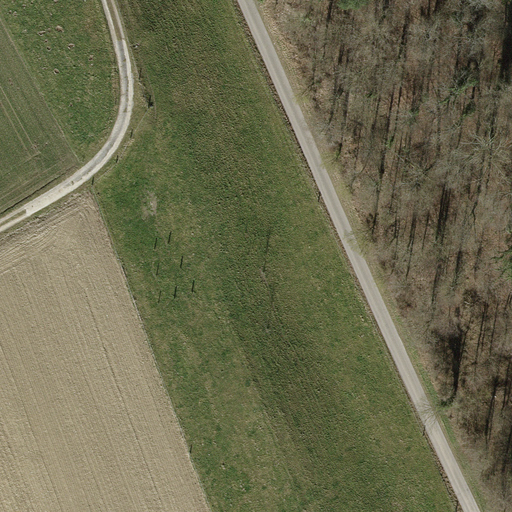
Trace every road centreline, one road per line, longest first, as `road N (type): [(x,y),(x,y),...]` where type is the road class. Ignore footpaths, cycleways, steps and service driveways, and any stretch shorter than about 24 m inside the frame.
road 1 (residential): [(244,0),(473,511)]
road 2 (track): [(0,222),(88,172),(120,128),(129,91),(108,0)]
